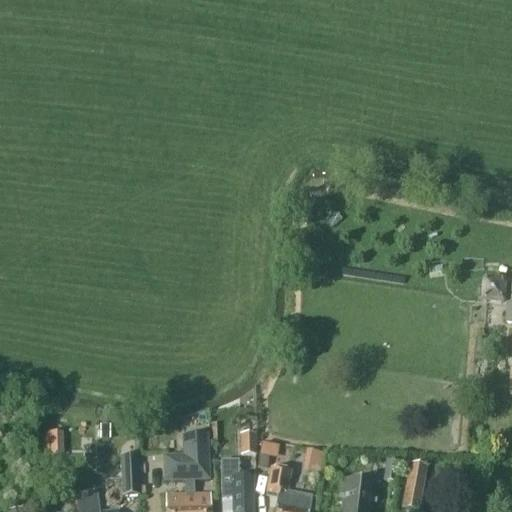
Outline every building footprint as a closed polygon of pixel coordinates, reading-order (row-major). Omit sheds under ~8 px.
[(109,441),(109,427),(100,426),(99,441),(109,441)] [(63,458),(62,434),(43,435),(44,459),(63,458)] [(184,497),(168,498),(164,498),(165,511),(209,511),(210,497),(193,497),(193,482),(208,481),(207,436),(181,437),(181,457),(161,457),(162,483),(184,482),(184,497)] [(255,436),(240,436),(240,458),(256,457),(255,436)] [(266,471),(268,460),(276,461),(278,448),(260,445),(256,470),(266,471)] [(324,474),(329,454),(311,450),(307,470),(324,474)] [(139,497),(137,457),(119,458),(121,498),(139,497)] [(397,465),(384,463),(382,481),(395,482),(397,465)] [(236,464),(219,464),(220,501),(221,501),(221,511),(251,511),(252,479),(237,480),(236,464)] [(418,511),(427,469),(408,466),(405,465),(402,478),(406,479),(400,510),(409,511),(418,511)] [(368,511),(372,486),(344,483),(340,511),(368,511)] [(308,511),(311,498),(286,494),(277,492),(276,497),(274,508),(275,508),(274,511),(308,511)] [(75,497),(76,511),(98,511),(96,494),(75,497)]
